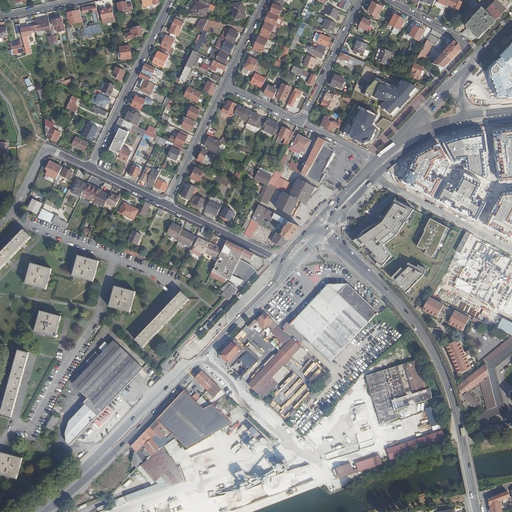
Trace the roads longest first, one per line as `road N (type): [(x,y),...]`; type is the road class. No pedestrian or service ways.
road 1 (primary): [(278,262),(118,433),(30,511)]
road 2 (secondary): [(344,252),(419,329),(437,360),(476,511)]
road 3 (track): [(422,425),(136,511)]
road 4 (primary): [(46,511),(203,357)]
road 5 (residential): [(90,168),(170,0)]
road 6 (unclassified): [(312,459),(203,357)]
road 7 (residential): [(301,122),(360,0)]
road 8 (residential): [(166,205),(224,86)]
road 9 (residential): [(90,168),(45,150),(0,220)]
road 10 (residential): [(278,262),(166,205)]
road 11 (primary): [(203,357),(286,270)]
